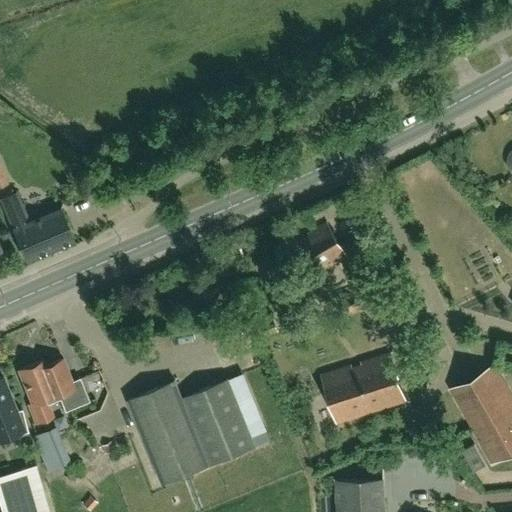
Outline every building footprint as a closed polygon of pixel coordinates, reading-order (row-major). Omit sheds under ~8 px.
[(43,189),(28,192),(31,206),(47,202),(43,189)] [(25,258),(72,238),(59,208),(27,222),(14,192),(0,197),(0,200),(13,229),(12,229),(25,258)] [(327,221),(293,242),(314,276),(349,254),(350,255),(365,246),(358,233),(341,243),(327,221)] [(383,301),(380,291),(374,272),(351,279),(360,308),(383,301)] [(222,325),(192,329),(194,341),(224,337),(222,325)] [(322,374),(332,403),(337,422),(405,400),(390,353),(360,362),(361,364),(352,367),(351,365),(322,374)] [(47,364),(44,359),(17,369),(31,402),(28,404),(35,423),(51,416),(46,403),(59,398),(65,411),(89,400),(82,381),(74,384),(63,358),(47,364)] [(511,394),(495,364),(450,388),(491,461),(508,452),(509,454),(511,452),(511,394)] [(21,409),(16,410),(2,376),(0,376),(0,437),(27,431),(21,409)] [(256,444),(255,441),(228,377),(182,396),(175,379),(129,398),(163,482),(256,444)] [(47,469),(70,462),(56,427),(33,436),(47,469)] [(474,444),(461,451),(473,472),(486,465),(474,444)] [(49,511),(34,465),(18,471),(0,476),(0,495),(5,511),(49,511)] [(337,511),(385,511),(384,477),(336,479),(337,511)]
